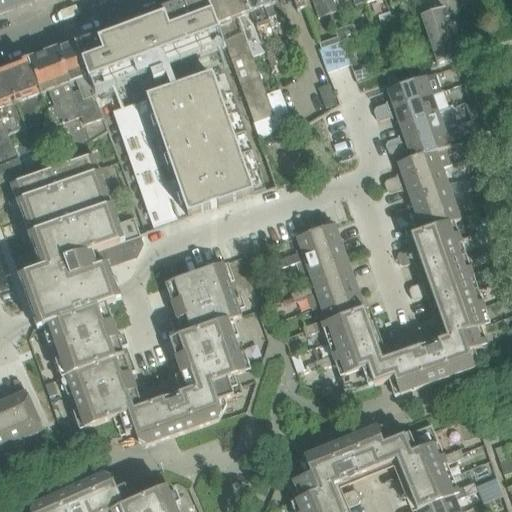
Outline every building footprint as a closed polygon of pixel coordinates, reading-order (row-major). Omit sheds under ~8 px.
[(18,8),(15,0),(0,0),(0,12),(1,15),(18,8)] [(15,0),(18,8),(31,3),(34,2),(33,0),(15,0)] [(219,36),(220,35),(207,0),(193,0),(74,45),(89,84),(91,84),(96,97),(224,49),(219,36)] [(207,0),(220,35),(239,85),(259,77),(252,58),(264,54),(243,0),(207,0)] [(272,0),(243,0),(264,54),(273,77),(275,76),(283,73),(275,50),(278,48),(268,23),(269,23),(268,20),(277,16),(278,18),(284,16),(279,2),(274,4),(272,0)] [(302,0),(278,0),(279,3),(281,2),(283,8),(294,4),(297,12),(305,9),(302,0)] [(323,0),(311,0),(315,8),(326,5),(323,0)] [(323,0),(326,5),(328,11),(338,8),(336,2),(336,0),(323,0)] [(454,37),(458,29),(451,26),(446,28),(439,9),(421,16),(431,44),(450,37),(450,38),(454,37)] [(394,26),(390,13),(378,17),(379,22),(382,30),(394,26)] [(363,24),(354,27),(358,38),(382,30),(379,22),(373,24),(373,22),(364,25),(363,24)] [(335,32),(337,39),(339,45),(343,44),(358,38),(354,27),(354,26),(335,32)] [(479,31),(468,35),(473,50),(484,46),(479,31)] [(456,58),(450,38),(450,37),(431,44),(435,55),(435,57),(438,65),(439,64),(456,58)] [(319,45),(321,51),(339,45),(337,39),(319,45)] [(327,75),(328,74),(351,66),(343,44),(339,45),(321,51),(318,52),(327,75)] [(89,84),(74,45),(56,51),(91,145),(108,135),(98,107),(89,84)] [(56,51),(28,62),(46,106),(52,121),(59,138),(67,159),(91,145),(56,51)] [(28,62),(3,72),(20,115),(26,130),(27,131),(41,125),(35,110),(46,106),(28,62)] [(370,79),(372,78),(372,77),(369,68),(353,73),(357,84),(363,82),(370,80),(370,79)] [(3,72),(0,72),(0,114),(5,125),(10,136),(26,130),(20,115),(3,72)] [(376,109),(374,113),(375,117),(442,94),(435,75),(388,92),(391,102),(386,104),(386,106),(376,109)] [(254,123),(260,140),(291,121),(280,91),(266,96),(259,77),(239,85),(254,123)] [(218,207),(218,209),(254,196),(213,78),(147,101),(188,219),(211,211),(210,210),(218,207)] [(329,86),(318,90),(325,110),(336,105),(329,86)] [(442,94),(375,117),(376,121),(380,123),(391,119),(392,121),(397,119),(399,126),(449,109),(443,93),(442,94)] [(474,102),(465,105),(469,117),(478,114),(474,102)] [(387,143),(386,147),(387,151),(444,130),(455,126),(449,109),(399,126),(403,136),(398,138),(398,140),(387,143)] [(0,165),(0,166),(19,159),(10,136),(5,125),(0,114),(0,165)] [(450,147),(444,130),(387,151),(388,155),(392,156),(403,153),(403,155),(409,153),(411,160),(445,149),(450,147)] [(385,189),(442,169),(451,166),(445,149),(411,160),(397,165),(401,175),(396,177),(396,178),(386,182),(384,186),(385,188),(385,189)] [(0,185),(14,180),(26,176),(19,159),(0,166),(0,185)] [(67,380),(125,359),(124,357),(118,342),(123,340),(120,334),(116,335),(115,332),(107,308),(116,305),(109,286),(104,271),(110,269),(114,262),(129,256),(136,260),(143,246),(140,239),(141,239),(140,237),(134,220),(114,227),(110,217),(122,213),(119,203),(107,207),(98,183),(110,179),(107,169),(94,174),(90,160),(31,180),(16,185),(21,198),(8,203),(12,213),(24,208),(31,228),(33,232),(31,233),(20,237),(24,247),(31,244),(36,242),(40,253),(31,256),(13,262),(25,298),(31,296),(36,310),(36,312),(37,313),(37,314),(42,328),(42,329),(43,330),(45,329),(48,328),(67,380)] [(386,191),(387,193),(390,195),(401,192),(402,193),(407,192),(410,200),(448,186),(442,169),(385,189),(386,191)] [(486,178),(475,182),(479,194),(481,193),(490,190),(486,178)] [(396,220),(397,223),(454,203),(448,186),(410,200),(413,209),(408,211),(409,212),(398,216),(396,220)] [(419,225),(422,234),(448,224),(468,217),(462,200),(454,203),(397,223),(399,227),(402,229),(413,226),(414,227),(419,225)] [(476,332),(485,328),(448,224),(422,234),(406,239),(409,249),(409,251),(398,255),(397,259),(399,266),(403,268),(414,264),(415,266),(421,283),(421,285),(411,288),(409,292),(411,300),(415,302),(426,298),(427,300),(433,317),(433,319),(422,323),(421,326),(423,334),(427,336),(438,332),(440,337),(426,342),(404,350),(400,351),(386,356),(376,326),(374,323),(370,310),(365,312),(327,326),(328,330),(337,355),(326,359),(329,368),(341,364),(345,376),(339,378),(346,397),(394,380),(400,397),(410,394),(475,371),(478,364),(483,362),(488,350),(487,347),(482,349),(476,332)] [(294,266),(305,262),(303,257),(341,244),(335,226),(297,240),(302,254),(291,258),(294,266)] [(303,257),(305,262),(309,274),(347,261),(341,244),(303,257)] [(291,258),(279,262),(282,270),(294,266),(291,258)] [(314,288),(303,291),(306,300),(308,299),(316,296),(315,291),(353,278),(347,261),(309,274),(314,288)] [(165,286),(171,304),(167,305),(169,311),(173,310),(183,337),(228,324),(241,319),(223,266),(165,286)] [(316,296),(308,299),(312,311),(321,308),(359,295),(353,278),(315,291),(316,296)] [(306,300),(303,291),(292,295),(294,304),(306,300)] [(317,334),(328,330),(327,326),(365,312),(359,295),(321,308),(325,322),(314,326),(317,334)] [(169,342),(175,359),(171,361),(173,367),(178,366),(187,393),(246,374),(228,324),(183,337),(169,342)] [(317,334),(314,326),(303,329),(306,338),(317,334)] [(187,393),(180,396),(179,394),(168,388),(163,400),(163,402),(154,405),(142,409),(132,381),(137,380),(134,374),(130,375),(125,359),(67,380),(85,431),(114,421),(115,421),(120,419),(126,437),(134,434),(138,445),(145,449),(157,445),(175,438),(219,423),(222,416),(218,404),(242,395),(240,389),(239,385),(236,378),(246,374),(187,393)] [(318,372),(329,368),(326,359),(315,363),(316,366),(318,372)] [(26,440),(31,438),(43,432),(31,405),(30,403),(29,399),(26,393),(25,393),(23,389),(21,383),(16,382),(13,383),(19,396),(8,401),(26,440)] [(8,401),(0,404),(0,425),(10,447),(26,440),(8,401)] [(0,451),(10,447),(0,425),(0,451)] [(352,481),(362,477),(367,475),(383,468),(386,467),(396,463),(433,448),(433,447),(439,445),(434,433),(431,427),(392,443),(384,446),(377,430),(377,429),(354,439),(304,459),(301,467),(295,469),(290,479),(291,483),(297,482),(302,501),(333,488),(352,481)] [(438,460),(433,448),(396,463),(403,480),(440,464),(438,460)] [(465,459),(463,455),(461,450),(450,455),(453,464),(465,459)] [(450,455),(438,460),(440,464),(442,468),(453,464),(450,455)] [(504,477),(511,473),(511,468),(510,462),(500,466),(504,477)] [(403,480),(410,497),(447,482),(442,469),(442,468),(440,464),(403,480)] [(175,511),(166,490),(138,502),(133,504),(125,488),(117,491),(111,480),(108,479),(104,477),(83,487),(33,509),(31,511),(175,511)] [(496,480),(476,488),(478,493),(483,505),(503,497),(496,480)] [(419,511),(454,498),(452,493),(447,482),(410,497),(416,511),(419,511)] [(475,484),(463,489),(466,497),(478,493),(475,484)] [(323,511),(359,498),(357,493),(353,492),(343,496),(342,495),(337,497),(333,488),(302,501),(293,504),(296,511),(323,511)] [(454,498),(419,511),(459,511),(455,502),(466,497),(463,489),(452,493),(454,498)] [(360,501),(359,498),(323,511),(345,511),(348,511),(348,509),(359,505),(360,501)]
